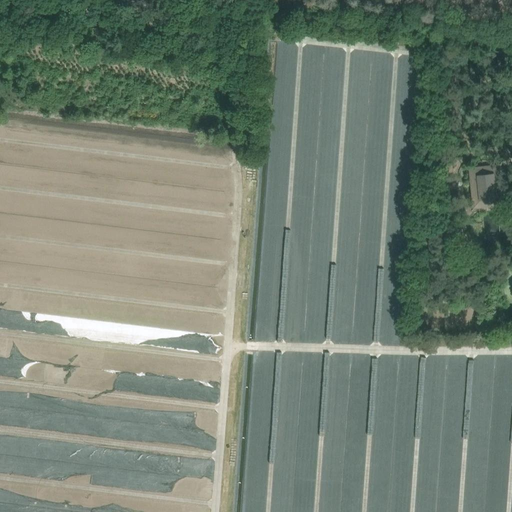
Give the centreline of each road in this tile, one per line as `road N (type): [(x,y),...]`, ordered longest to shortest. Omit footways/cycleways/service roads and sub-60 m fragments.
road 1 (track): [(227,511),(246,209),(244,0)]
road 2 (track): [(278,0),(511,34)]
